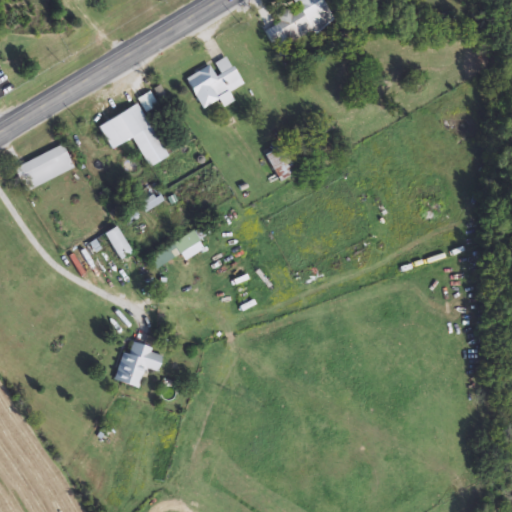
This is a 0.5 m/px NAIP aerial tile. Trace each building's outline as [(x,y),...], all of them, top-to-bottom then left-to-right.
[(321,0),(333,19),(276,52),(265,32),(280,23),(276,16),(287,10),(291,16),(299,11),(293,0),(321,0)] [(0,49),(0,73),(10,70),(1,49),(0,49)] [(202,110),(185,80),(212,65),(226,57),(242,85),(229,93),(234,102),(223,108),(218,101),(202,110)] [(149,168),(118,115),(137,105),(167,158),(149,168)] [(73,170),(24,192),(13,168),(62,146),(73,170)] [(264,156),(281,146),(296,171),(279,181),(264,156)] [(163,203),(143,212),(135,195),(155,186),(163,203)] [(149,259),(208,225),(212,233),(178,254),(183,263),(160,277),(149,259)] [(109,244),(92,255),(86,246),(103,235),(109,244)] [(138,390),(113,382),(122,352),(128,354),(131,344),(163,354),(158,372),(144,368),(138,390)]
